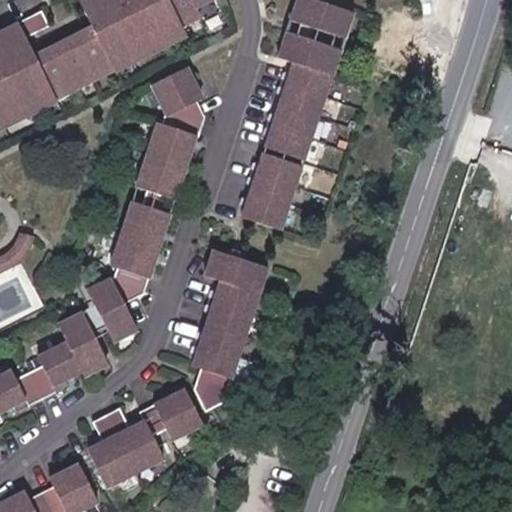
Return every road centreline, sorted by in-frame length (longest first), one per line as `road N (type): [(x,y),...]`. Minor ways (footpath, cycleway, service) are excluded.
road 1 (residential): [(0,477),(145,357),(169,312),(255,51),(256,0)]
road 2 (secondary): [(329,511),(476,78),(494,0)]
